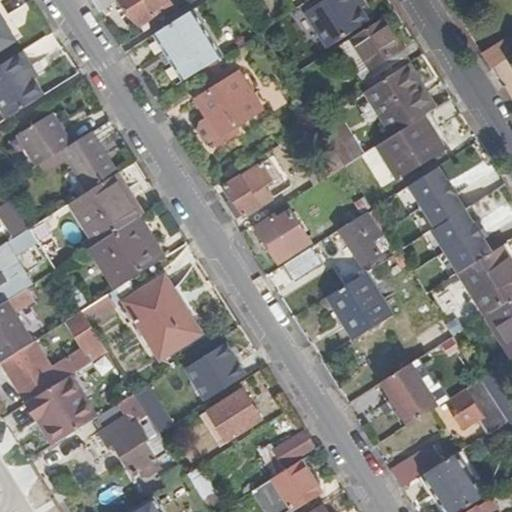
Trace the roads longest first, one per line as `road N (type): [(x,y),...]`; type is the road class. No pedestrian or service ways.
road 1 (residential): [(61,0),(387,511)]
road 2 (residential): [(511,149),(416,0)]
